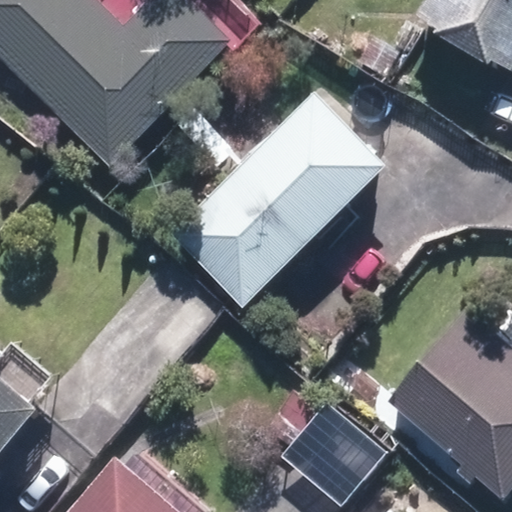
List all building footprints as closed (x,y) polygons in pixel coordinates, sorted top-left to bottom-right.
[(96,0),(0,0),(0,57),(113,168),(235,43),(190,0),(152,0),(125,28),(96,0)] [(511,0),(427,0),(419,14),(443,28),(438,35),(491,66),(496,59),(511,68),(511,0)] [(391,164),(320,94),(175,241),(246,311),(391,164)] [(509,500),(511,495),(511,341),(473,309),(394,404),(509,500)] [(0,464),(45,412),(0,372),(0,464)] [(186,511),(118,456),(71,511),(186,511)]
